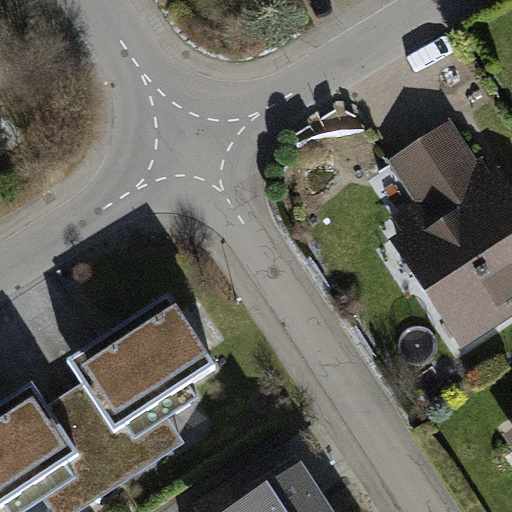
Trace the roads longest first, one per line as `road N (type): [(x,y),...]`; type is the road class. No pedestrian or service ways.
road 1 (residential): [(429,511),(195,153)]
road 2 (residential): [(195,153),(442,0)]
road 3 (residential): [(195,153),(0,273)]
road 4 (residential): [(94,0),(195,153)]
